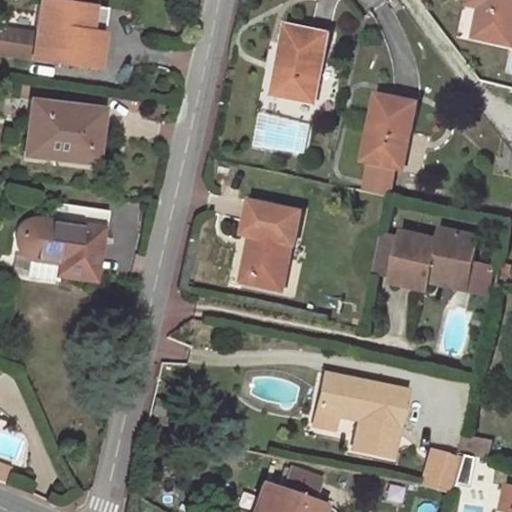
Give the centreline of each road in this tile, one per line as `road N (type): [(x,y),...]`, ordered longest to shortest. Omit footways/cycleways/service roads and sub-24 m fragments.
road 1 (residential): [(98,511),(215,0)]
road 2 (unknown): [(411,379),(146,318)]
